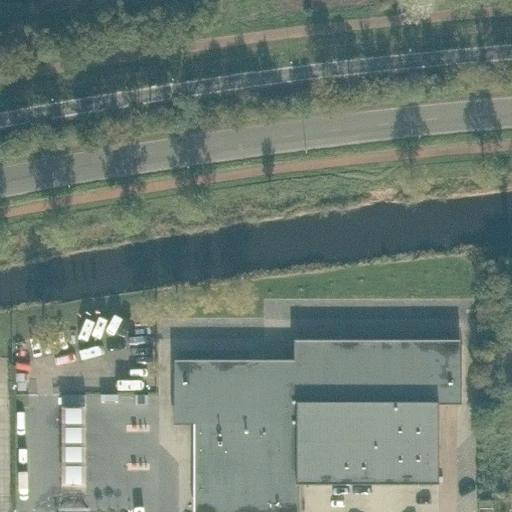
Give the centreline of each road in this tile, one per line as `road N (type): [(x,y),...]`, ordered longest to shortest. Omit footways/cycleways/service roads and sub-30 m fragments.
road 1 (secondary): [(511,53),(0,121)]
road 2 (secondary): [(0,181),(511,113)]
